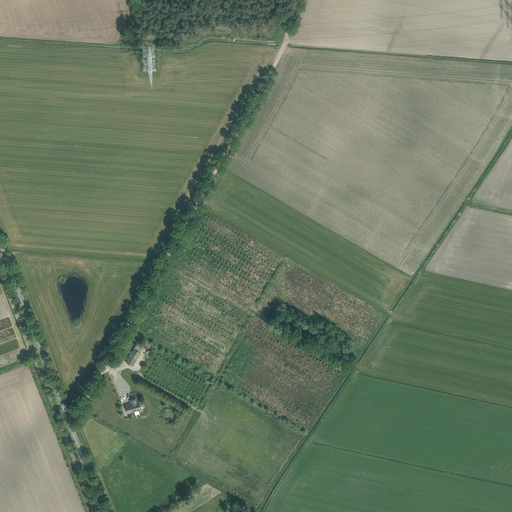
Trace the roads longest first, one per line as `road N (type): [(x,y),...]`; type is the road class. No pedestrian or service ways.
road 1 (track): [(61,426),(80,410),(284,44),(297,0)]
road 2 (tertiary): [(102,511),(0,245)]
